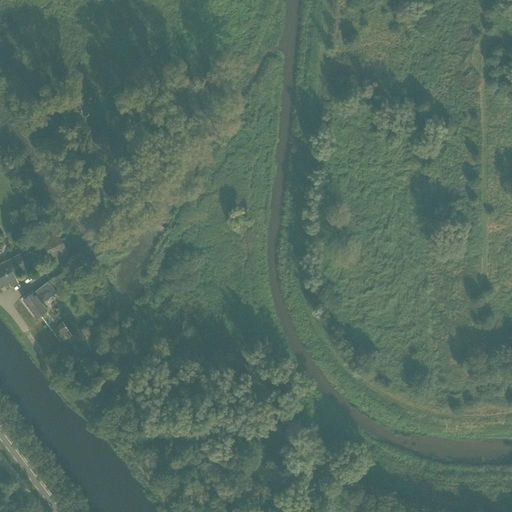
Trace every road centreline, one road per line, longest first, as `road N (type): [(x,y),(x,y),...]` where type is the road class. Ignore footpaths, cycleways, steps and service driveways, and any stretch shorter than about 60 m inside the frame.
road 1 (track): [(511,405),(442,408),(392,393),(355,367),(316,307),(306,217),(334,0)]
road 2 (track): [(467,0),(481,7),(484,61),(484,354),(503,407)]
road 3 (track): [(25,330),(107,426)]
